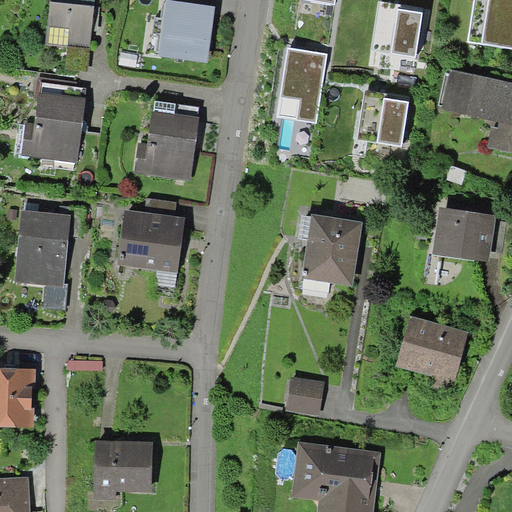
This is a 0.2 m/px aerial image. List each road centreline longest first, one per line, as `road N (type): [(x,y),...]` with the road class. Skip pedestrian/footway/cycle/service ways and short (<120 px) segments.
road 1 (residential): [(251,0),(202,352)]
road 2 (residential): [(51,344),(56,511)]
road 3 (residential): [(202,352),(201,511)]
road 4 (residential): [(202,352),(51,344)]
